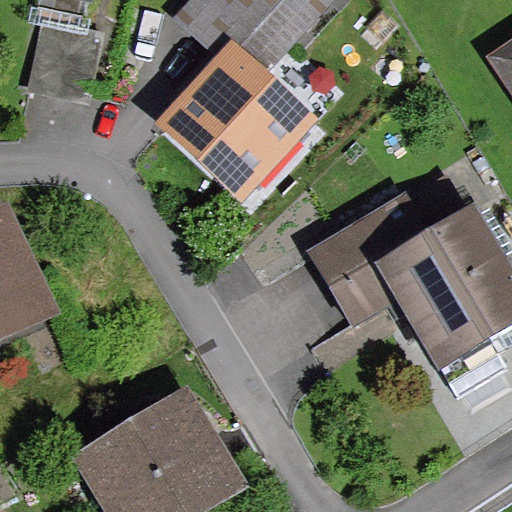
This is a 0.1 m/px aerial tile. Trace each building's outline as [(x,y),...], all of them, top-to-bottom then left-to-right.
[(240,191),(301,126),(255,83),(329,2),(326,0),(198,0),(180,20),(215,52),(182,89),(196,103),(172,129),(240,191)] [(44,23),(30,85),(90,98),(103,36),(44,23)] [(511,49),(493,62),(511,90),(511,49)] [(483,336),(487,343),(511,327),(511,283),(473,218),(465,223),(442,183),(407,205),(404,201),(312,256),(354,327),(399,300),(437,364),(483,336)] [(0,326),(35,310),(0,237),(0,326)] [(97,467),(124,511),(177,511),(222,485),(180,416),(97,467)]
